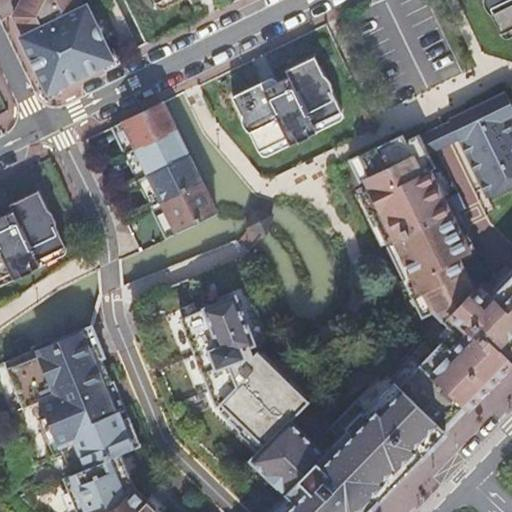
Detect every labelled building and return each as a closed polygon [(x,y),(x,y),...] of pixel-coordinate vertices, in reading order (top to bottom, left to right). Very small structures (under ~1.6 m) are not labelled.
[(20,0),(14,13),(14,14),(23,34),(21,35),(47,91),(48,91),(113,59),(86,3),(83,5),(80,0),(20,0)] [(511,0),(484,0),(501,34),(511,29),(511,0)] [(511,29),(501,34),(502,35),(504,36),(507,37),(509,38),(511,38),(511,37),(511,29)] [(288,78),(276,84),(265,89),(261,83),(232,97),(259,152),(287,138),(290,145),(317,132),(313,125),(341,112),(314,57),(285,71),(288,78)] [(265,89),(276,84),(276,83),(275,81),(274,80),(273,80),(271,79),(270,79),(261,83),(265,89)] [(459,139),(488,197),(511,185),(511,104),(506,92),(450,120),(451,121),(459,139)] [(165,103),(164,102),(125,121),(113,126),(166,238),(178,232),(217,213),(193,162),(168,111),(165,103)] [(313,125),(317,132),(337,122),(339,121),(340,119),(341,118),(341,116),(341,114),(341,112),(313,125)] [(438,127),(420,136),(428,154),(446,145),(459,139),(451,121),(438,127)] [(441,318),(388,373),(446,430),(447,430),(467,409),(511,362),(511,269),(509,272),(505,268),(489,284),(488,282),(477,289),(461,261),(472,256),(459,229),(452,213),(458,211),(465,207),(459,195),(446,201),(430,169),(435,167),(428,154),(420,136),(419,135),(406,141),(403,134),(359,156),(369,177),(373,186),(362,191),(373,214),(387,243),(405,279),(412,294),(427,288),(437,309),(441,318)] [(287,138),(259,152),(260,153),(262,154),(264,155),(267,155),(269,155),(290,145),(287,138)] [(360,181),(369,177),(359,156),(350,160),(360,181)] [(0,277),(10,273),(13,280),(40,267),(36,260),(64,246),(38,191),(8,205),(12,212),(0,217),(0,277)] [(465,227),(458,211),(452,213),(459,229),(465,227)] [(381,247),(387,243),(373,214),(367,218),(381,247)] [(36,260),(40,267),(61,256),(62,255),(63,254),(64,252),(64,250),(65,248),(64,246),(36,260)] [(10,273),(0,277),(0,286),(13,280),(10,273)] [(406,298),(412,294),(405,279),(398,282),(406,298)] [(423,316),(437,309),(427,288),(412,294),(423,316)] [(365,511),(426,449),(440,435),(443,432),(446,430),(388,373),(385,370),(379,376),(366,390),(330,427),(340,437),(325,453),(291,419),(309,400),(307,398),(260,353),(258,350),(254,355),(250,344),(254,342),(248,326),(241,310),(235,295),(181,317),(216,405),(222,402),(225,406),(245,425),(265,445),(260,450),(235,476),(259,500),(271,511),(365,511)] [(91,325),(4,361),(23,407),(42,399),(48,414),(63,451),(64,454),(79,448),(86,467),(71,473),(63,476),(69,490),(76,506),(78,511),(160,511),(159,511),(147,499),(136,488),(121,453),(140,444),(128,416),(121,419),(118,411),(107,384),(112,382),(111,381),(101,357),(104,356),(91,325)] [(263,350),(260,353),(307,398),(310,395),(263,350)] [(125,408),(114,379),(111,381),(112,382),(107,384),(118,411),(125,408)] [(245,425),(225,406),(220,410),(240,430),(245,425)] [(48,414),(38,418),(53,455),(63,451),(48,414)] [(265,445),(245,425),(240,430),(239,430),(260,450),(265,445)] [(79,448),(64,454),(71,473),(86,467),(79,448)] [(69,490),(61,493),(68,509),(76,506),(69,490)] [(165,505),(152,493),(147,499),(159,511),(165,505)]
